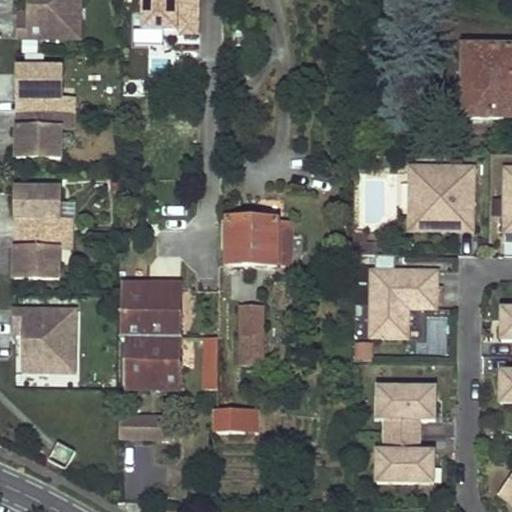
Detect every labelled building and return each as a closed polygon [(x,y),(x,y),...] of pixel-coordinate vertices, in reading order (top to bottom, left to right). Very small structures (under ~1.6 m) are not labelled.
[(20,40),(82,41),(82,0),(30,0),(31,15),(31,23),(20,23),(20,40)] [(137,0),(136,47),(168,48),(169,34),(200,35),(201,0),(137,0)] [(31,23),(31,15),(21,15),(20,23),(31,23)] [(199,61),(200,39),(184,38),(182,59),(199,61)] [(511,49),(468,49),(466,121),(511,120),(511,49)] [(64,99),(65,70),(20,69),(19,100),(32,100),(32,130),(19,130),(19,160),(63,161),(64,131),(64,130),(61,130),(62,114),(62,100),(64,100),(64,99)] [(62,100),(62,114),(76,115),(76,99),(64,99),(64,100),(62,100)] [(32,100),(19,100),(19,130),(32,130),(32,100)] [(76,131),(76,115),(62,114),(61,130),(64,130),(64,131),(76,131)] [(411,211),(411,232),(451,233),(451,219),(459,220),(459,233),(475,233),(476,169),(416,168),(416,211),(411,211)] [(63,191),(18,190),(18,221),(31,221),(30,251),(17,251),(17,281),(61,281),(62,252),(62,251),(60,251),(60,236),(60,221),(62,221),(62,220),(63,191)] [(60,236),(74,236),(74,220),(62,220),(62,221),(60,221),(60,236)] [(31,221),(18,221),(17,251),(30,251),(31,221)] [(281,224),(232,223),(231,268),(281,268),(281,224)] [(74,252),(74,236),(60,236),(60,251),(62,251),(62,252),(74,252)] [(375,272),(374,340),(410,340),(411,310),(411,305),(438,305),(439,305),(439,288),(438,288),(433,288),(434,273),(375,272)] [(125,312),(185,314),(187,287),(125,287),(125,312)] [(511,310),(504,310),(503,325),(511,325),(511,310)] [(77,363),(78,312),(16,311),(16,327),(25,327),(25,336),(25,362),(37,362),(37,367),(63,367),(63,363),(77,363)] [(265,311),(245,311),(244,363),(265,364),(265,311)] [(184,390),(185,314),(125,312),(124,342),(128,342),(127,388),(184,390)] [(511,325),(503,325),(503,342),(511,342),(511,325)] [(16,336),(25,336),(25,327),(16,327),(16,336)] [(219,390),(219,338),(203,338),(204,390),(219,390)] [(37,367),(37,362),(25,362),(25,374),(76,375),(77,363),(63,363),(63,367),(37,367)] [(511,373),(503,373),(502,390),(511,390),(511,373)] [(387,422),(386,437),(421,437),(421,422),(437,422),(437,405),(423,405),(423,390),(380,390),(380,408),(387,408),(387,422)] [(437,390),(423,390),(423,405),(437,405),(437,390)] [(511,390),(502,390),(502,405),(511,405),(511,390)] [(219,409),(218,433),(247,433),(248,410),(219,409)] [(121,418),(120,433),(166,434),(166,427),(173,426),(173,419),(121,418)] [(379,466),(379,484),(421,485),(421,470),(436,470),(436,453),(421,453),(421,437),(386,437),(386,452),(386,466),(379,466)] [(59,443),(50,461),(67,471),(77,453),(59,443)] [(421,470),(421,485),(436,485),(436,470),(421,470)] [(511,481),(501,496),(511,504),(511,481)]
